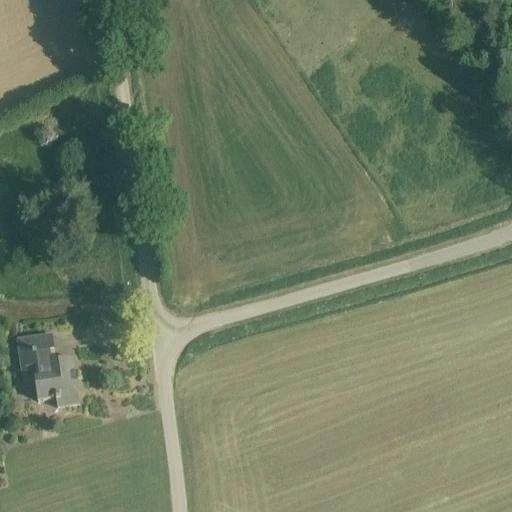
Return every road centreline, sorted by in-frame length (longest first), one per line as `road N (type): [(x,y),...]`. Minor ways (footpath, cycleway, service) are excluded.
road 1 (unclassified): [(156,341),(511,230)]
road 2 (unclassified): [(156,341),(112,0)]
road 3 (unclassified): [(179,511),(156,341)]
